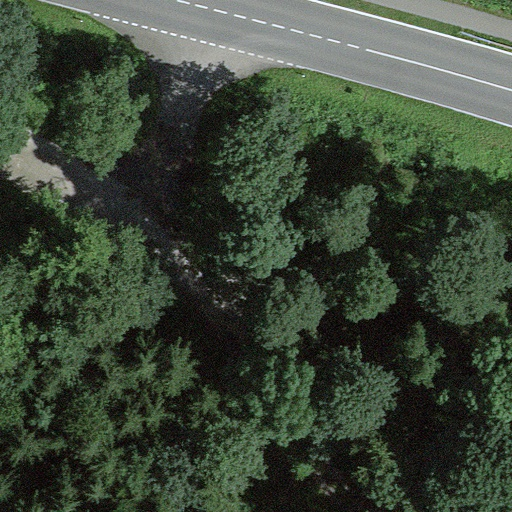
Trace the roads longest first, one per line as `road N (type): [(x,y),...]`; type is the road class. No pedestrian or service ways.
road 1 (track): [(347,511),(316,476),(171,206),(211,10)]
road 2 (primary): [(511,92),(170,0)]
